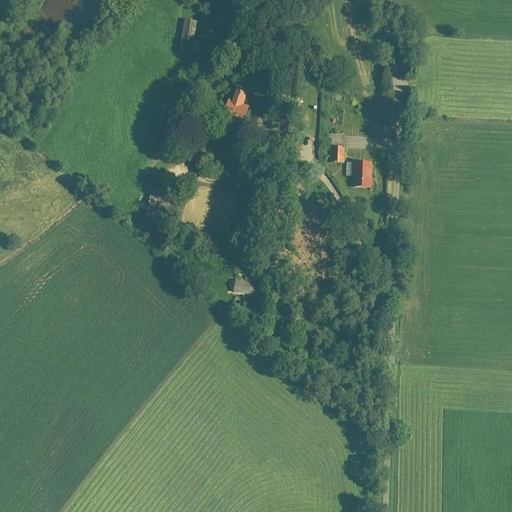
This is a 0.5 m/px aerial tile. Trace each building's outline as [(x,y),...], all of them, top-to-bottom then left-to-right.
[(182,18),(175,56),(191,59),(198,21),(182,18)] [(236,91),(233,102),(228,101),(224,113),(236,117),(232,128),(243,132),(247,120),(244,120),(248,108),(242,106),(246,95),(236,91)] [(344,134),(331,133),(331,162),(344,162),(344,134)] [(353,187),(370,188),(371,164),(354,163),(353,187)] [(153,184),(137,223),(172,230),(180,196),(153,184)] [(235,282),(234,291),(255,295),(257,285),(235,282)]
